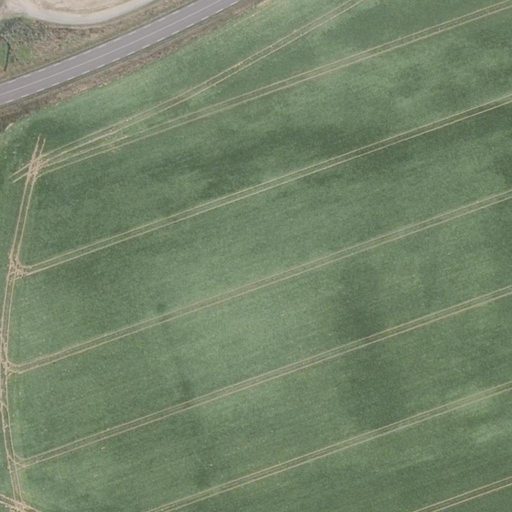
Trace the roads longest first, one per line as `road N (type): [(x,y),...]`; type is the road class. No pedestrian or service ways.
road 1 (primary): [(224,0),(0,97)]
road 2 (track): [(138,0),(87,18),(54,16),(21,0)]
